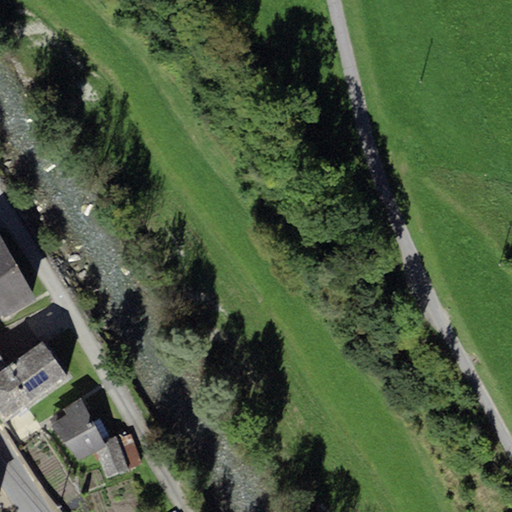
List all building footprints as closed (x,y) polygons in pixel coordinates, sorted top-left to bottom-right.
[(37,302),(0,236),(0,309),(5,319),(37,302)] [(0,418),(4,424),(73,378),(50,342),(10,368),(0,374),(0,418)] [(0,374),(10,368),(0,353),(0,374)] [(83,400),(47,420),(79,461),(97,453),(106,449),(103,443),(83,400)] [(119,440),(130,470),(142,466),(131,436),(119,440)] [(118,437),(103,443),(106,449),(97,453),(108,480),(130,472),(130,470),(119,440),(118,437)]
